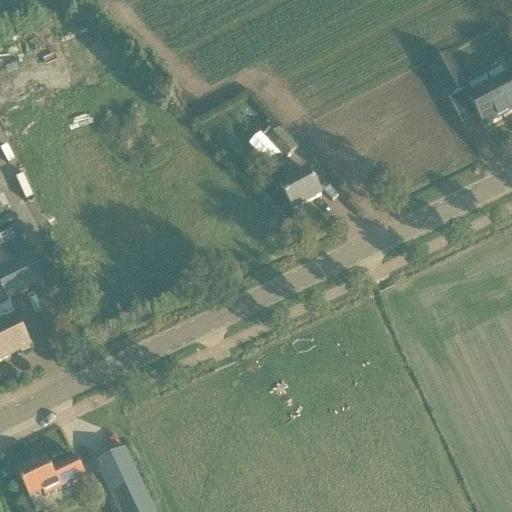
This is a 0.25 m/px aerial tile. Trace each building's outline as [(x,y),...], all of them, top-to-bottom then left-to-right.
[(466,94),(446,58),(430,67),(450,102),(466,94)] [(511,89),(506,79),(467,100),(483,131),(511,115),(511,89)] [(296,149),(278,130),(265,142),(283,161),(296,149)] [(277,185),(275,186),(281,196),(284,194),(293,212),(321,198),(306,170),(292,178),(285,166),(271,173),(277,185)] [(0,306),(43,285),(16,230),(0,237),(0,216),(2,215),(0,211),(0,306)] [(0,324),(0,364),(31,349),(15,317),(0,324)] [(151,511),(123,449),(93,463),(115,511),(151,511)] [(46,462),(17,476),(29,501),(41,495),(43,500),(85,479),(75,460),(51,472),(46,462)]
